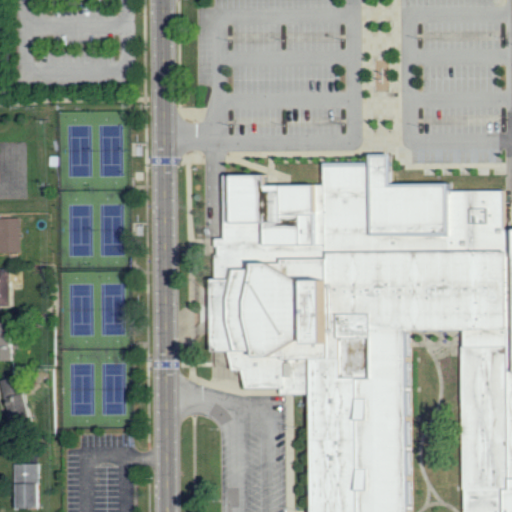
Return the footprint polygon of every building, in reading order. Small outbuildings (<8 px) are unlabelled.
[(511,511),(313,511),(313,394),(290,394),(281,395),(281,392),(281,389),(249,389),(244,370),(233,371),(229,351),(213,351),(212,277),(217,277),(216,239),(226,239),(225,175),(268,174),(268,185),(323,184),(327,184),(326,163),(374,163),(373,154),(393,154),(394,181),(452,181),(452,189),(506,188),(507,226),(511,225),(511,511)] [(25,216),(0,216),(0,234),(2,235),(2,252),(26,252),(25,216)] [(0,307),(18,307),(17,268),(0,268),(0,307)] [(0,359),(19,359),(18,320),(0,321),(0,359)] [(6,379),(15,422),(38,417),(29,374),(6,379)] [(46,463),(19,463),(20,507),(47,507),(46,463)]
